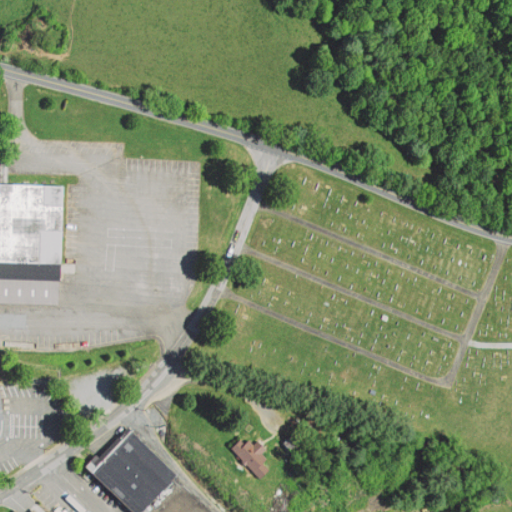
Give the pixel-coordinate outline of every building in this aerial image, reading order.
[(0,277),(66,279),(68,182),(0,180),(1,150),(0,149),(0,277)] [(125,426),(173,473),(137,510),(135,511),(124,511),(82,470),(125,426)] [(295,428),(281,442),(293,454),(307,439),(295,428)] [(228,444),(259,479),(270,469),(256,453),(263,447),(256,439),(252,443),(246,436),(242,440),(238,436),(228,444)] [(173,473),(213,511),(139,511),(137,510),(173,473)]
